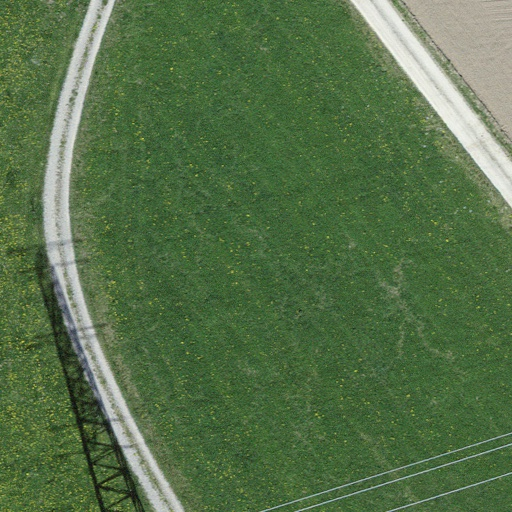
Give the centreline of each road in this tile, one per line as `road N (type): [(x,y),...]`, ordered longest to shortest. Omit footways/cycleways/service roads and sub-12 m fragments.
road 1 (track): [(98,0),(74,60),(54,266),(155,511)]
road 2 (track): [(368,0),(511,187)]
